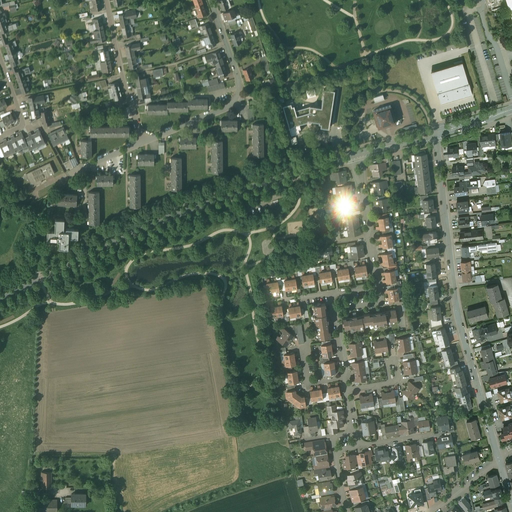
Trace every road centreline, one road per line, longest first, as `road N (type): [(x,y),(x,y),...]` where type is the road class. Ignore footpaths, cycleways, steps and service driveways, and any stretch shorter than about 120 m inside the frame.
road 1 (tertiary): [(355,155),(194,207),(0,300)]
road 2 (residential): [(499,459),(456,309),(434,134)]
road 3 (residential): [(210,0),(239,92),(222,108),(143,141)]
road 4 (residential): [(106,0),(143,141)]
